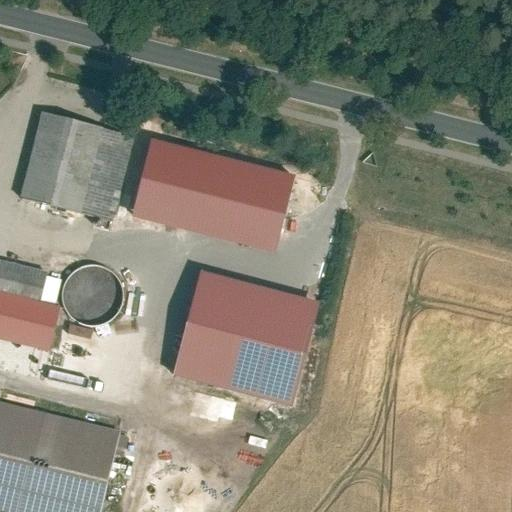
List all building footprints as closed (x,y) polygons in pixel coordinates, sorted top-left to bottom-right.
[(135,135),(41,109),(16,198),(111,224),(135,135)] [(58,273),(0,257),(0,333),(40,344),(58,273)] [(109,316),(116,308),(119,299),(119,289),(116,280),(110,272),(101,267),(92,265),(82,265),(73,269),(66,276),(61,284),(60,294),(61,304),(66,312),(73,319),(82,323),(92,324),(101,321),(109,316)] [(318,296),(200,267),(173,372),(292,402),(318,296)] [(0,509),(11,511),(99,511),(121,426),(0,396),(0,509)]
